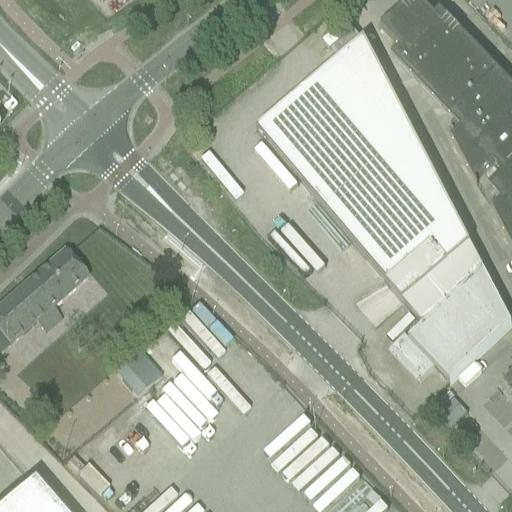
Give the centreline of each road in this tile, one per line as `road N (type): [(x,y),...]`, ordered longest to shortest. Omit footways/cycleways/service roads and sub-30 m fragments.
road 1 (tertiary): [(469,511),(159,203)]
road 2 (unknown): [(403,0),(373,27),(372,39),(511,303)]
road 3 (unclassified): [(93,126),(134,84),(247,0)]
road 4 (unknown): [(511,361),(467,401),(511,456)]
